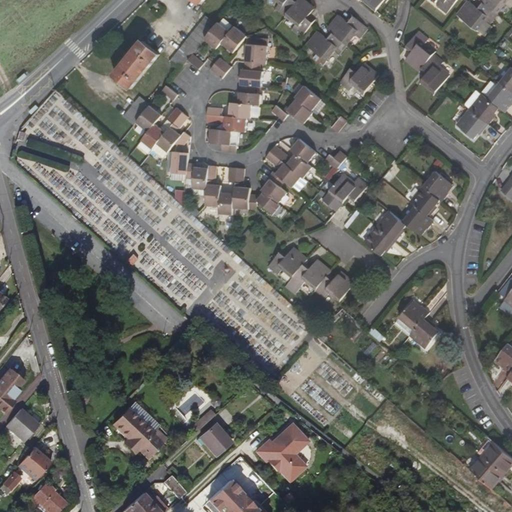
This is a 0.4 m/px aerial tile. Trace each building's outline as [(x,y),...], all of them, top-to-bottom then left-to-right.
[(286,15),(286,16),(296,24),(293,29),(303,36),(314,23),(308,18),(310,15),(315,9),(304,0),(299,0),(298,2),(295,0),(276,0),(280,3),(276,8),(286,15)] [(363,0),(377,10),(385,0),(363,0)] [(447,13),(458,0),(439,0),(441,1),(437,5),(447,13)] [(511,0),(479,0),(481,1),(484,3),(497,14),(506,4),(510,8),(511,5),(511,0)] [(485,20),(489,24),(497,14),(484,3),(479,9),(476,6),(470,1),(458,15),(476,30),(485,20)] [(326,37),(320,32),(308,46),(326,61),(335,50),(339,54),(347,45),(356,35),(360,38),(368,28),(355,18),(350,23),(347,21),(340,16),(328,30),(331,32),(334,34),(329,40),(326,37)] [(200,47),(206,39),(218,25),(208,17),(190,38),(171,62),(181,71),(189,60),(194,55),(194,54),(200,47)] [(220,22),(218,25),(206,39),(218,49),(223,44),(235,53),(249,37),(237,26),(231,33),(220,22)] [(406,60),(420,71),(421,70),(423,68),(430,73),(428,76),(422,82),(435,93),(450,75),(441,67),(444,63),(435,55),(435,53),(425,45),(429,40),(419,32),(408,46),(414,51),(412,54),(406,60)] [(160,55),(145,42),(116,76),(132,89),(160,55)] [(270,46),(249,44),(247,63),(262,64),(268,64),(270,46)] [(200,69),(205,63),(194,54),(194,55),(189,60),(200,69)] [(217,75),(223,79),(233,67),(227,62),(222,58),(215,66),(211,70),(217,75)] [(263,88),(265,71),(261,71),(262,64),(247,63),(246,70),(243,70),(242,85),(241,92),(240,103),(232,103),(231,117),(227,116),(226,124),(225,130),(212,129),(211,143),(223,144),(223,152),(238,153),(238,145),(232,145),(233,131),(240,131),(247,132),(248,119),(252,119),(253,104),(262,105),(263,94),(256,94),(257,87),(263,88)] [(352,68),(341,82),(342,83),(351,90),(355,85),(365,94),(374,83),(380,76),(366,64),(360,70),(358,73),(352,68)] [(511,71),(501,84),(489,99),(478,90),(465,106),(471,110),(458,126),(474,138),(478,133),(480,131),(483,133),(489,125),(496,117),(493,115),(496,112),(500,107),(505,112),(511,105),(511,71)] [(299,95),(306,87),(301,83),(294,91),(299,95)] [(164,91),(163,92),(174,101),(179,95),(168,86),(164,91)] [(306,87),(299,95),(296,98),(298,99),(313,112),(323,101),(324,100),(307,86),(306,87)] [(125,117),(135,126),(138,123),(152,106),(141,97),(125,117)] [(289,110),(306,124),(315,113),(313,112),(298,99),(289,110)] [(313,112),(315,113),(317,115),(327,105),(323,101),(313,112)] [(290,115),(278,105),(273,111),(280,118),(284,121),(290,115)] [(138,123),(149,132),(142,141),(153,150),(159,144),(168,152),(169,152),(176,144),(183,136),(172,127),(168,133),(157,123),(163,115),(152,106),(138,123)] [(210,107),(209,115),(208,122),(222,124),(223,116),(224,108),(210,107)] [(178,108),(169,119),(175,124),(180,129),(190,118),(184,113),(178,108)] [(339,133),(349,121),(343,117),(334,128),(339,133)] [(240,131),(233,131),(232,145),(238,145),(240,131)] [(187,142),(192,137),(186,132),(183,136),(176,144),(182,149),(187,142)] [(259,200),(275,214),(282,206),(280,204),(289,194),(282,187),(287,182),(294,188),(303,177),(305,178),(314,168),(309,164),(318,153),(302,139),(292,150),(297,154),(293,159),(288,164),(286,163),(283,168),(278,174),(274,172),(270,177),(272,179),(268,184),(263,190),(266,193),(262,197),(259,200)] [(293,159),(277,146),(272,152),(267,157),(278,167),(279,165),(283,161),(286,163),(288,164),(293,159)] [(332,154),(326,160),(335,168),(337,169),(342,163),(348,157),(342,151),(336,158),(332,154)] [(173,173),(188,175),(188,179),(195,180),(194,189),(208,191),(209,184),(209,181),(211,168),(202,167),(196,167),(196,164),(189,163),(190,153),(175,152),(173,173)] [(216,181),(217,181),(218,166),(211,166),(211,168),(209,181),(216,181)] [(245,183),(246,169),(230,168),(230,181),(237,182),(244,183),(245,183)] [(335,168),(327,178),(329,180),(337,169),(335,168)] [(407,224),(420,235),(426,228),(429,230),(435,221),(430,217),(436,210),(433,207),(436,205),(440,199),(443,202),(449,194),(447,192),(453,185),(437,172),(425,188),(424,187),(412,202),(417,206),(405,222),(407,224)] [(353,199),(356,202),(368,186),(359,178),(355,183),(344,174),(324,200),(338,211),(349,197),(351,194),(354,197),(353,199)] [(511,176),(510,178),(511,179),(502,190),(511,199),(511,176)] [(208,191),(207,196),(207,206),(221,207),(221,214),(234,215),(235,209),(236,193),(222,192),(223,185),(215,185),(209,184),(208,191)] [(236,193),(235,209),(250,210),(258,211),(259,200),(259,195),(252,194),(252,188),(243,187),(237,187),(236,193)] [(346,225),(360,236),(371,221),(357,210),(346,225)] [(388,248),(390,250),(396,242),(402,234),(400,233),(402,230),(407,224),(405,222),(391,212),(378,227),(366,242),(382,255),(386,250),(388,248)] [(277,272),(281,268),(291,276),(301,284),(305,280),(315,288),(324,296),(328,291),(338,300),(353,282),(339,270),(334,276),(332,279),(326,274),(328,271),(330,270),(316,259),(310,265),(308,268),(302,263),(305,260),(306,258),(293,247),(287,254),(285,256),(279,251),(268,265),(277,272)] [(132,255),(125,263),(130,268),(137,260),(132,255)] [(416,330),(412,335),(427,348),(440,333),(435,329),(433,327),(435,324),(427,317),(431,312),(423,306),(422,307),(415,301),(401,317),(416,330)] [(370,333),(381,343),(386,338),(375,328),(370,333)] [(321,329),(320,330),(316,334),(325,341),(329,337),(321,329)] [(511,346),(509,344),(497,360),(504,367),(503,368),(511,375),(508,379),(511,381),(511,346)] [(0,381),(0,410),(5,414),(15,402),(12,400),(20,392),(18,390),(23,383),(9,371),(0,381)] [(150,418),(135,403),(129,410),(144,425),(150,418)] [(39,426),(21,409),(6,426),(24,442),(39,426)] [(129,410),(113,425),(128,439),(124,443),(136,455),(139,451),(155,435),(144,425),(129,410)] [(412,423),(406,418),(400,426),(406,431),(412,423)] [(231,444),(214,424),(199,438),(216,457),(231,444)] [(268,441),(257,452),(267,463),(268,461),(269,460),(273,459),(280,468),(279,471),(289,482),(306,467),(294,455),(308,442),(292,424),(272,442),(271,444),(268,441)] [(155,435),(139,451),(149,460),(164,444),(155,435)] [(511,456),(496,442),(483,456),(505,475),(511,466),(511,456)] [(51,463),(33,448),(18,466),(35,481),(51,463)] [(493,488),(505,475),(483,456),(472,470),(493,488)] [(401,457),(397,463),(400,465),(403,468),(407,462),(401,457)] [(278,472),(279,471),(280,468),(273,459),(269,460),(268,461),(278,472)] [(400,465),(397,463),(393,461),(389,466),(396,471),(400,465)] [(20,479),(13,473),(3,484),(10,490),(20,479)] [(186,490),(195,482),(190,476),(186,480),(186,479),(181,483),(186,490)] [(179,499),(186,492),(171,477),(164,483),(179,499)] [(228,481),(256,511),(263,511),(234,479),(228,481)] [(208,501),(217,511),(256,511),(228,481),(208,501)] [(55,490),(47,483),(29,502),(39,511),(56,511),(65,503),(53,492),(55,490)] [(455,490),(460,494),(452,503),(463,511),(482,511),(488,506),(461,484),(455,490)] [(124,511),(158,511),(143,494),(124,511)] [(210,511),(217,511),(208,501),(204,505),(210,511)]
